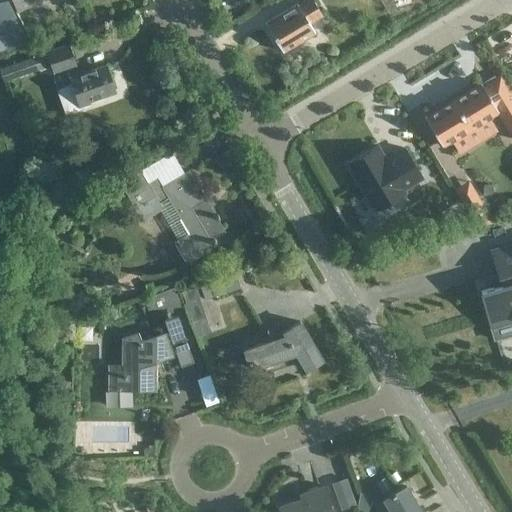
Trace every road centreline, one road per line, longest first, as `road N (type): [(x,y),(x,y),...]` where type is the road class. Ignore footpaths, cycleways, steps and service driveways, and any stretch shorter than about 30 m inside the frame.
road 1 (unclassified): [(405,393),(278,181),(269,135)]
road 2 (unclassified): [(269,135),(490,0)]
road 3 (residential): [(247,450),(217,428),(192,433),(175,452),(173,478),(187,500),(226,506)]
road 4 (residential): [(247,450),(405,393)]
road 5 (residential): [(269,135),(235,99),(173,0)]
road 6 (unclassified): [(477,511),(405,393)]
